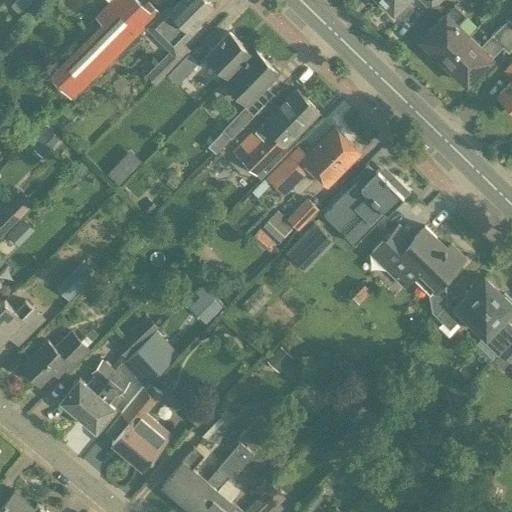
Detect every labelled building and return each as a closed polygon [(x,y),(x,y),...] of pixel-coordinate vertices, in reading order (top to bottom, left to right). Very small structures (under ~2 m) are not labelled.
[(28,0),(16,0),(10,6),(17,13),(30,1),(28,0)] [(49,75),(72,98),(158,12),(147,2),(143,6),(137,0),(111,0),(95,16),(101,23),(49,75)] [(166,5),(150,21),(176,47),(183,41),(191,33),(200,23),(197,20),(213,5),(208,0),(179,0),(170,9),(166,5)] [(380,0),(380,3),(385,8),(389,7),(400,18),(414,3),(410,0),(380,0)] [(420,0),(431,10),(440,0),(420,0)] [(454,4),(446,12),(445,11),(418,38),(432,52),(432,55),(437,60),(441,60),(441,62),(469,34),(457,23),(465,14),(454,4)] [(469,34),(441,62),(444,63),(443,66),(449,71),(452,71),(466,84),(492,57),(492,56),(502,46),(507,51),(511,45),(511,21),(507,17),(480,45),(469,34)] [(227,75),(250,52),(229,31),(206,54),(227,75)] [(191,49),(190,48),(178,59),(155,83),(167,72),(177,83),(198,62),(188,52),(191,49)] [(254,48),(250,52),(227,75),(223,80),(246,102),(277,71),(254,48)] [(146,73),(155,83),(178,59),(171,52),(169,50),(146,73)] [(511,58),(503,68),(511,77),(497,93),(511,107),(511,58)] [(295,88),(261,122),(254,129),(261,136),(239,157),(256,174),(319,111),(295,88)] [(215,152),(253,114),(246,106),(207,144),(215,152)] [(333,125),(306,153),(297,144),(266,176),(284,193),(308,168),(326,186),(360,152),(333,125)] [(131,147),(109,171),(122,183),(144,159),(131,147)] [(386,179),(382,183),(371,173),(351,193),(346,188),(314,222),(329,237),(348,217),(363,232),(401,193),(386,179)] [(307,196),(291,212),(302,223),(318,207),(307,196)] [(0,237),(20,217),(5,202),(0,207),(0,237)] [(294,225),(277,208),(258,227),(275,244),(294,225)] [(425,225),(414,237),(398,221),(369,251),(404,285),(413,276),(429,292),(432,311),(433,312),(446,299),(445,284),(441,281),(465,256),(451,243),(447,247),(425,225)] [(287,250),(304,267),(330,240),(313,223),(287,250)] [(81,262),(58,284),(70,297),(93,275),(81,262)] [(446,299),(433,312),(442,321),(438,325),(448,335),(459,325),(456,321),(463,313),(485,334),(483,336),(497,350),(511,334),(511,320),(504,313),(511,305),(511,304),(510,303),(511,301),(504,293),(502,295),(484,277),(457,305),(456,305),(453,308),(446,301),(446,299)] [(361,280),(348,293),(358,302),(371,290),(361,280)] [(200,283),(192,291),(193,292),(194,290),(200,296),(189,307),(205,322),(222,305),(200,283)] [(1,302),(0,303),(0,340),(6,334),(18,346),(46,318),(26,298),(15,309),(5,300),(2,302),(1,302)] [(126,356),(138,345),(158,326),(148,315),(116,346),(126,356)] [(47,339),(21,364),(37,380),(61,356),(71,366),(89,349),(71,331),(55,346),(47,339)] [(511,340),(501,352),(510,361),(511,358),(511,340)] [(115,369),(77,414),(95,429),(114,406),(114,405),(123,395),(119,392),(129,380),(128,379),(149,355),(138,345),(126,356),(115,369)] [(93,373),(85,382),(78,376),(59,399),(77,414),(115,369),(101,358),(90,370),(93,373)] [(167,372),(159,381),(166,387),(173,378),(167,372)] [(123,408),(132,416),(111,441),(142,467),(170,434),(143,411),(156,396),(143,385),(123,408)] [(217,406),(196,428),(207,438),(228,416),(217,406)] [(275,428),(260,412),(244,427),(245,428),(239,434),(253,448),(259,442),(260,443),(275,428)] [(207,480),(186,505),(193,511),(241,511),(243,510),(217,488),(228,475),(232,478),(253,452),(239,441),(207,480)] [(181,459),(182,460),(161,484),(186,505),(207,480),(192,467),(203,454),(193,444),(181,459)] [(418,491),(429,479),(422,469),(417,474),(419,476),(411,485),(418,491)] [(429,479),(418,491),(426,498),(435,486),(429,479)] [(266,511),(271,507),(274,509),(285,496),(268,481),(244,511),(245,511),(266,511)] [(0,511),(28,511),(33,506),(13,489),(7,496),(0,490),(0,511)] [(47,511),(36,503),(33,506),(28,511),(47,511)]
